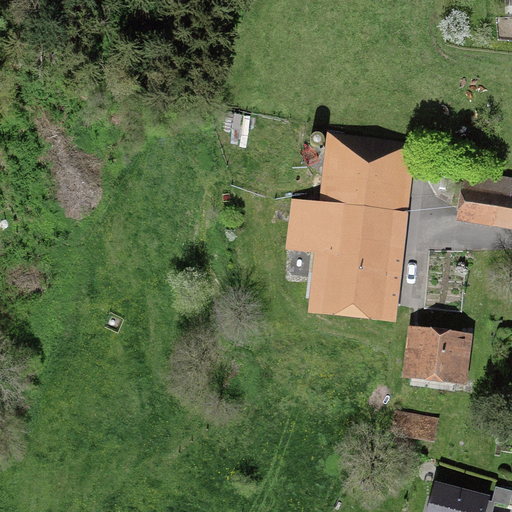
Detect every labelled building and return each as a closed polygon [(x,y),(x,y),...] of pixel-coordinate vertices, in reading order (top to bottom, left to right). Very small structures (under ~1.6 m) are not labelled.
[(309,296),(383,304),(401,147),(343,140),(335,206),(295,202),(290,249),(314,251),(309,296)] [(472,185),(460,183),(458,196),(470,198),(467,213),(511,220),(511,192),(510,192),(509,198),(502,197),(504,184),(473,179),(472,185)] [(469,341),(420,335),(414,385),(454,390),(455,378),(464,379),(469,341)] [(432,439),(436,420),(397,412),(393,432),(432,439)] [(511,493),(511,490),(496,487),(492,502),(485,500),(481,511),(492,511),(495,502),(509,506),(511,493)] [(481,511),(485,500),(437,488),(430,511),(481,511)]
